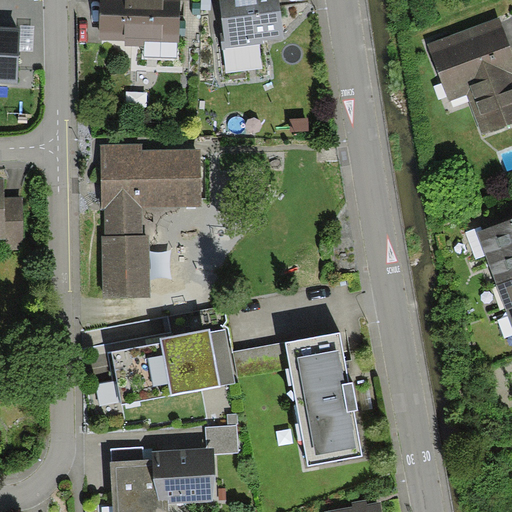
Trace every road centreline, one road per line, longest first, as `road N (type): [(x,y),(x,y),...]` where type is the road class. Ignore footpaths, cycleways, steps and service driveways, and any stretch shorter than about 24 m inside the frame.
road 1 (tertiary): [(425,511),(342,0)]
road 2 (residential): [(0,494),(75,462),(58,147)]
road 3 (residential): [(58,147),(56,0)]
